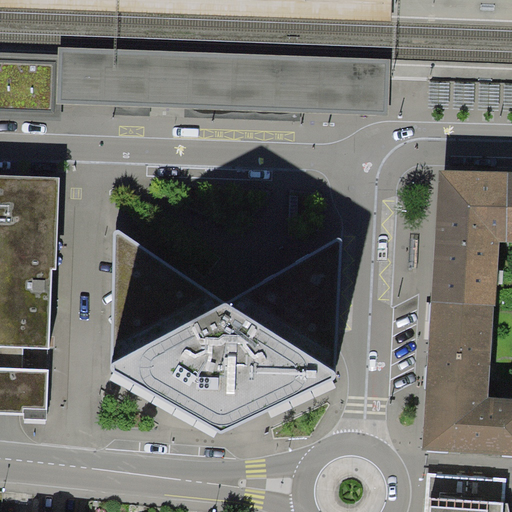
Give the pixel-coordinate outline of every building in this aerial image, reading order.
[(391,0),(0,0),(0,7),(391,21),(391,0)] [(61,51),(59,106),(388,118),(390,63),(61,51)] [(0,111),(54,114),(55,91),(56,68),(0,65),(0,111)] [(511,86),(431,84),(430,105),(511,107),(511,86)] [(59,178),(0,175),(0,343),(51,345),(59,178)] [(427,446),(511,449),(511,402),(483,401),(495,235),(511,235),(511,176),(443,175),(427,446)] [(224,305),(118,230),(109,371),(221,432),(333,380),(338,240),(224,305)] [(0,416),(38,419),(41,368),(0,366),(0,416)] [(505,511),(507,477),(428,473),(425,511),(505,511)]
